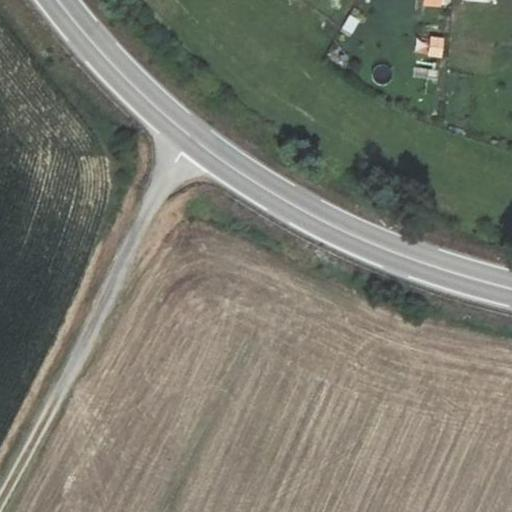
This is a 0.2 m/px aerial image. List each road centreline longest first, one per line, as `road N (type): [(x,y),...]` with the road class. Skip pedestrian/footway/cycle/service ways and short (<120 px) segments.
road 1 (secondary): [(57,0),(159,110),(275,196),(404,256),(511,288)]
road 2 (track): [(193,139),(149,208),(0,500)]
